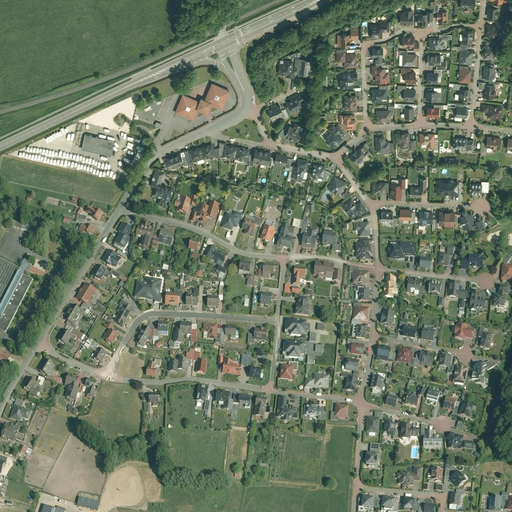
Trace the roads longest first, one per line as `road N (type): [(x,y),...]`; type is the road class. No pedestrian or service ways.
road 1 (residential): [(108,375),(146,315),(278,320)]
road 2 (secondary): [(180,62),(0,147)]
road 3 (residential): [(119,211),(180,224),(240,252),(285,257)]
road 4 (residential): [(108,375),(271,389)]
road 5 (residential): [(38,344),(119,211)]
road 6 (residential): [(421,31),(364,45),(367,129)]
road 7 (residential): [(119,211),(148,163),(212,130)]
